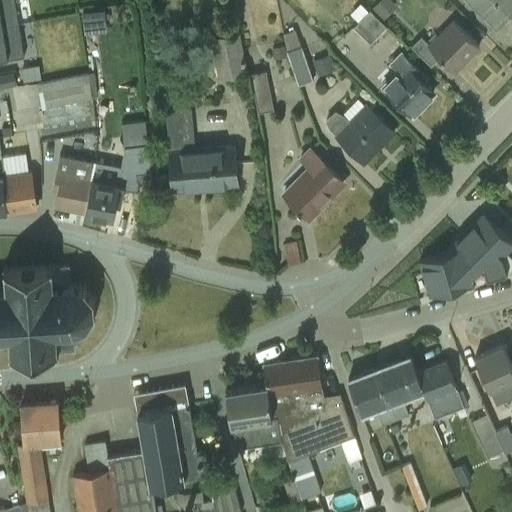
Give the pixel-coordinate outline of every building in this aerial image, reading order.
[(0,0),(0,26),(18,24),(14,0),(0,0)] [(383,0),(382,0),(369,12),(378,21),(367,31),(388,54),(413,32),(383,0)] [(402,0),(394,7),(407,22),(415,15),(402,0)] [(511,0),(465,0),(494,29),(511,11),(511,0)] [(124,31),(122,10),(102,12),(103,32),(124,31)] [(451,73),(478,48),(451,18),(423,42),(451,73)] [(0,60),(24,57),(18,24),(0,26),(0,60)] [(316,29),(300,36),(319,84),(335,77),(316,29)] [(230,38),(239,78),(261,73),(252,34),(230,38)] [(336,61),(340,74),(354,71),(350,57),(336,61)] [(410,117),(435,92),(404,60),(379,84),(410,117)] [(57,80),(59,108),(114,104),(112,76),(57,80)] [(10,81),(10,90),(35,89),(35,80),(10,81)] [(362,162),(394,132),(365,102),(334,133),(362,162)] [(212,112),(189,113),(190,127),(212,127),(212,112)] [(168,189),(235,185),(232,135),(165,138),(168,189)] [(306,223),(345,184),(308,146),(294,160),(302,168),(276,194),(306,223)] [(0,180),(4,213),(35,209),(32,172),(0,175),(0,180)] [(78,217),(86,177),(59,172),(51,211),(78,217)] [(78,217),(110,223),(117,183),(86,177),(78,217)] [(420,300),(511,273),(511,271),(503,239),(410,265),(420,300)] [(321,245),(306,245),(306,264),(321,263),(321,245)] [(0,274),(0,348),(10,347),(10,351),(8,351),(8,353),(10,353),(11,356),(13,356),(13,353),(55,350),(55,353),(57,353),(57,350),(59,349),(74,348),(73,329),(85,324),(86,326),(88,325),(86,323),(93,313),(95,314),(96,311),(93,311),(92,299),(95,298),(94,296),(92,297),(84,287),(85,285),(83,284),(82,286),(70,283),(70,281),(68,265),(53,265),(50,265),(50,262),(48,262),(49,265),(7,268),(7,265),(4,266),(5,268),(2,269),(2,271),(5,271),(5,274),(0,274)] [(495,404),(511,396),(511,368),(503,346),(475,358),(495,404)] [(338,387),(319,390),(315,354),(262,360),(265,382),(270,418),(288,460),(357,439),(338,387)] [(358,413),(418,391),(404,356),(345,378),(358,413)] [(434,416),(462,404),(443,362),(416,373),(434,416)] [(225,424),(270,418),(265,382),(220,388),(225,424)] [(152,485),(201,478),(185,385),(137,393),(152,485)] [(48,497),(42,447),(59,445),(54,401),(15,406),(26,499),(48,497)] [(511,414),(511,412),(491,421),(509,460),(511,458),(511,414)] [(100,511),(142,511),(133,452),(126,453),(122,429),(106,432),(111,464),(94,467),(100,511)] [(252,483),(233,489),(240,511),(254,511),(260,510),(252,483)] [(377,495),(384,511),(385,511),(401,505),(392,487),(377,495)] [(455,511),(457,511),(474,506),(472,498),(453,505),(455,511)]
